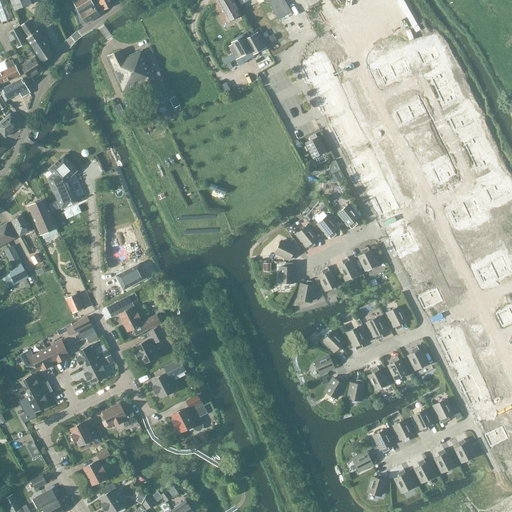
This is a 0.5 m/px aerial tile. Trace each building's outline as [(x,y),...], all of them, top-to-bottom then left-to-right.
[(0,0),(0,22),(13,18),(5,0),(0,0)] [(29,0),(10,0),(15,10),(31,4),(29,0)] [(90,0),(76,0),(73,2),(80,15),(85,23),(100,15),(94,5),(90,0)] [(98,0),(103,11),(114,6),(113,5),(110,0),(98,0)] [(232,0),(217,0),(215,1),(227,22),(240,15),(232,0)] [(267,0),(278,19),(291,12),(290,10),(284,0),(267,0)] [(361,14),(358,15),(361,21),(364,19),(366,23),(388,12),(381,0),(376,0),(358,9),(361,14)] [(28,21),(21,26),(29,37),(26,38),(41,61),(52,54),(46,45),(47,42),(44,37),(41,36),(37,31),(35,33),(28,21)] [(18,27),(9,32),(18,48),(27,43),(18,27)] [(231,43),(232,45),(229,47),(236,59),(240,57),(240,58),(251,51),(253,55),(263,49),(265,47),(258,34),(255,35),(255,34),(246,40),(244,36),(231,43)] [(11,36),(5,40),(9,46),(15,42),(11,36)] [(433,44),(416,52),(422,65),(439,57),(433,44)] [(151,97),(152,97),(154,103),(163,99),(160,93),(166,91),(162,81),(158,73),(153,75),(142,50),(123,58),(120,51),(108,56),(123,91),(145,82),(151,97)] [(42,70),(34,58),(21,66),(28,78),(42,70)] [(403,59),(390,65),(396,78),(409,72),(403,59)] [(12,60),(5,63),(0,65),(0,84),(20,75),(15,66),(12,60)] [(302,68),(301,68),(308,82),(308,81),(326,73),(320,60),(302,69),(302,68)] [(389,63),(376,69),(385,86),(384,86),(384,87),(398,81),(397,80),(396,78),(390,65),(389,63)] [(444,71),(430,78),(431,78),(437,91),(450,85),(444,72),(444,71)] [(7,100),(19,93),(21,97),(30,93),(28,89),(22,79),(1,90),(7,100)] [(450,85),(437,91),(443,105),(442,105),(443,106),(457,99),(457,98),(456,98),(454,93),(455,93),(451,84),(450,85)] [(329,90),(316,96),(324,114),(337,107),(329,90)] [(419,101),(407,106),(413,119),(425,114),(426,113),(419,100),(418,100),(419,101)] [(395,111),(395,112),(401,125),(402,125),(402,124),(413,119),(407,106),(395,111)] [(449,118),(448,118),(455,132),(455,131),(473,122),(467,110),(449,118)] [(20,125),(10,114),(0,122),(0,131),(5,137),(20,125)] [(344,121),(331,128),(339,144),(352,138),(344,121)] [(305,143),(312,159),(326,152),(322,143),(321,143),(320,141),(321,140),(319,136),(317,137),(315,134),(309,137),(310,141),(305,143)] [(477,136),(463,143),(463,144),(464,143),(470,156),(483,150),(477,137),(477,136)] [(483,150),(470,156),(476,170),(476,171),(490,164),(490,163),(489,164),(487,159),(488,158),(484,150),(483,150)] [(53,174),(48,179),(61,209),(77,202),(67,180),(77,171),(64,157),(64,156),(58,161),(58,160),(57,161),(58,161),(55,164),(54,163),(54,164),(49,169),(49,170),(53,174)] [(370,159),(352,168),(358,180),(375,172),(370,159)] [(449,162),(432,170),(439,183),(456,175),(449,162)] [(502,181),(485,190),(491,202),(508,194),(502,181)] [(385,191),(373,197),(381,215),(381,216),(394,209),(385,191)] [(474,196),(461,203),(462,203),(463,205),(469,218),(470,220),(482,214),(474,197),(475,197),(474,196)] [(57,228),(48,206),(44,199),(28,206),(40,236),(57,228)] [(360,218),(349,204),(337,214),(343,222),(344,221),(345,223),(344,224),(347,227),(349,226),(352,229),(358,224),(355,221),(360,218)] [(463,205),(449,211),(455,224),(469,218),(463,205)] [(31,229),(23,214),(11,221),(20,236),(31,229)] [(328,214),(316,224),(322,232),(323,232),(325,234),(324,234),(327,238),(329,236),(331,239),(336,235),(334,232),(339,228),(328,214)] [(0,246),(15,238),(7,223),(0,226),(0,246)] [(318,238),(307,225),(295,235),(301,243),(302,242),(303,244),(303,245),(306,248),(308,247),(310,249),(315,245),(313,242),(318,238)] [(407,233),(389,241),(395,253),(413,245),(414,245),(408,232),(407,232),(407,233)] [(281,240),(274,254),(289,262),(296,247),(292,245),(292,246),(290,245),(290,244),(281,240)] [(4,250),(13,267),(21,263),(13,246),(4,250)] [(357,257),(365,272),(379,265),(375,256),(374,256),(373,254),(374,254),(371,250),(369,251),(367,247),(361,251),(363,254),(357,257)] [(41,261),(37,254),(30,258),(34,265),(41,261)] [(337,267),(345,282),(359,275),(354,266),(353,266),(352,264),(353,264),(351,260),(349,261),(347,257),(341,261),(343,264),(337,267)] [(501,257),(489,262),(490,264),(496,277),(497,279),(497,280),(510,274),(510,273),(509,274),(501,257)] [(279,267),(278,283),(294,284),(294,274),(293,274),(294,271),(295,271),(295,267),(292,267),(292,263),(285,263),(285,267),(279,267)] [(28,278),(21,264),(0,274),(0,277),(6,289),(28,278)] [(139,264),(116,276),(123,290),(146,278),(139,264)] [(490,264),(476,271),(482,284),(496,277),(490,264)] [(325,292),(339,285),(334,276),(334,277),(332,274),(333,274),(331,270),(329,271),(327,267),(321,271),(323,274),(317,277),(318,277),(315,279),(318,285),(320,284),(325,292)] [(300,283),(296,300),(312,303),(314,293),(313,293),(313,291),(314,291),(315,286),(313,286),(314,282),(307,281),(306,285),(300,283)] [(436,289),(418,297),(424,310),(442,301),(442,302),(443,301),(436,288),(436,289)] [(72,313),(83,308),(77,293),(66,298),(72,313)] [(131,304),(127,297),(118,301),(122,309),(131,304)] [(407,321),(399,305),(385,313),(390,322),(392,324),(391,324),(393,328),(395,327),(397,330),(403,327),(401,324),(407,321)] [(132,307),(119,314),(128,332),(133,329),(136,335),(161,323),(156,315),(147,319),(148,320),(141,324),(138,319),(140,318),(137,312),(135,312),(132,307)] [(496,313),(496,314),(502,327),(503,327),(502,326),(511,321),(511,316),(508,308),(496,313)] [(78,331),(82,329),(85,335),(93,331),(90,325),(92,324),(88,316),(74,323),(78,331)] [(379,316),(365,323),(370,332),(371,331),(372,334),(371,334),(373,338),(375,337),(377,340),(383,337),(381,334),(387,332),(387,331),(381,320),(379,316)] [(384,318),(381,320),(387,330),(390,329),(384,318)] [(157,357),(154,352),(156,351),(153,344),(154,344),(165,338),(159,326),(148,332),(151,338),(148,340),(134,347),(143,364),(157,357)] [(367,341),(359,326),(345,333),(350,342),(351,344),(353,348),(355,347),(356,350),(363,347),(361,344),(367,341)] [(345,342),(332,330),(321,342),(329,349),(329,348),(331,350),(330,350),(334,354),(345,342)] [(452,332),(438,339),(438,340),(439,339),(445,352),(458,346),(452,333),(453,333),(452,332)] [(98,339),(96,333),(86,338),(89,343),(98,339)] [(62,341),(46,349),(53,362),(57,360),(58,362),(65,359),(64,357),(68,354),(62,341)] [(92,350),(90,346),(76,352),(78,357),(76,358),(80,365),(82,364),(84,368),(98,361),(110,354),(108,349),(97,355),(94,349),(92,350)] [(407,356),(414,371),(428,364),(424,355),(423,355),(422,353),(423,353),(421,349),(419,350),(417,346),(411,350),(413,353),(407,356)] [(458,346),(445,352),(452,366),(451,366),(451,367),(466,360),(465,359),(465,360),(462,355),(463,354),(459,346),(458,346)] [(53,362),(46,349),(33,356),(30,350),(20,355),(26,367),(34,363),(38,370),(42,368),(43,370),(50,367),(49,365),(53,362)] [(329,354),(313,361),(319,376),(329,372),(328,371),(331,370),(331,371),(335,369),(334,367),(338,366),(335,359),(331,361),(329,354)] [(111,355),(103,359),(107,367),(114,363),(111,355)] [(387,366),(394,381),(409,374),(404,365),(403,365),(402,363),(403,363),(401,359),(399,360),(397,357),(391,360),(392,363),(387,366)] [(167,373),(152,380),(160,398),(174,391),(171,386),(173,385),(170,379),(185,372),(178,359),(164,367),(167,373)] [(98,361),(84,368),(86,372),(84,373),(88,380),(90,379),(92,383),(105,376),(103,372),(105,371),(102,364),(100,365),(98,361)] [(374,391),(388,384),(384,375),(383,376),(382,373),(383,373),(381,369),(379,370),(377,367),(371,370),(373,373),(367,376),(374,391)] [(472,373),(457,379),(458,380),(464,393),(477,387),(471,374),(472,373)] [(32,375),(18,382),(20,387),(18,388),(22,394),(24,393),(26,398),(39,391),(37,386),(39,385),(36,379),(34,380),(32,375)] [(332,377),(323,392),(337,400),(342,391),(341,391),(343,388),(343,389),(345,385),(343,384),(345,381),(339,377),(337,380),(332,377)] [(349,382),(346,399),(362,402),(364,392),(363,392),(363,389),(364,390),(365,385),(363,385),(363,381),(357,380),(356,383),(349,382)] [(477,387),(464,393),(471,406),(470,407),(485,401),(484,400),(481,395),(482,395),(478,386),(477,387)] [(26,398),(19,401),(25,414),(20,417),(24,423),(29,420),(36,416),(35,413),(47,406),(45,402),(47,401),(44,394),(42,395),(39,391),(26,398)] [(185,408),(172,415),(181,433),(193,426),(194,428),(195,430),(198,430),(200,430),(201,428),(202,426),(202,424),(198,417),(206,413),(197,395),(186,401),(189,407),(186,409),(185,408)] [(454,414),(446,399),(432,406),(436,415),(437,414),(438,416),(437,417),(439,421),(442,420),(443,423),(449,420),(448,417),(454,414)] [(104,416),(95,421),(102,434),(112,429),(110,426),(115,423),(116,425),(122,422),(121,420),(122,419),(126,427),(130,425),(137,421),(129,405),(122,409),(120,404),(102,413),(104,416)] [(433,424),(426,409),(412,415),(416,424),(417,424),(418,427),(417,427),(419,431),(422,430),(423,433),(429,430),(428,427),(433,424)] [(413,434),(406,418),(392,425),(396,435),(397,434),(398,437),(397,437),(399,441),(402,440),(403,443),(409,440),(408,437),(413,434)] [(101,442),(95,430),(89,433),(84,422),(70,429),(73,434),(71,435),(74,442),(76,441),(79,446),(93,439),(95,445),(101,442)] [(502,427),(484,435),(490,447),(508,439),(502,427)] [(393,444),(386,429),(372,436),(376,445),(377,444),(378,447),(377,447),(379,451),(382,450),(383,453),(389,450),(388,447),(393,444)] [(453,449),(461,464),(475,457),(470,448),(469,446),(468,442),(465,443),(464,439),(457,443),(459,446),(453,449)] [(97,454),(100,460),(110,455),(107,449),(97,454)] [(433,459),(441,474),(455,467),(450,458),(449,456),(449,455),(448,452),(445,453),(444,449),(437,453),(439,456),(433,459)] [(366,451),(351,459),(359,473),(368,469),(367,468),(369,467),(370,468),(374,466),(373,463),(376,462),(373,455),(369,457),(366,451)] [(413,469),(421,484),(435,477),(430,467),(430,468),(429,466),(430,465),(428,462),(425,463),(424,460),(417,463),(419,466),(413,469)] [(102,465),(100,466),(97,461),(83,468),(93,485),(106,478),(103,473),(105,472),(102,465)] [(393,479),(401,494),(415,487),(410,478),(408,476),(409,476),(407,472),(405,473),(404,470),(397,473),(399,476),(393,479)] [(371,476),(366,492),(381,497),(384,488),(383,488),(384,485),(385,485),(387,481),(384,481),(385,477),(379,475),(378,478),(371,476)] [(31,481),(35,488),(46,483),(42,476),(31,481)] [(114,511),(123,506),(120,501),(122,500),(118,494),(116,495),(113,490),(116,487),(113,482),(102,489),(105,495),(100,498),(108,511),(114,511)] [(52,489),(32,499),(38,511),(42,509),(57,500),(52,489)] [(171,498),(166,491),(160,495),(166,502),(171,498)] [(14,511),(15,511),(20,510),(12,495),(4,499),(8,508),(12,506),(14,511)] [(155,505),(148,495),(143,505),(147,510),(155,505)] [(59,499),(57,500),(42,509),(44,511),(62,511),(63,511),(61,507),(63,506),(59,499)] [(193,511),(186,501),(182,504),(181,502),(174,507),(175,508),(171,511),(172,511),(193,511)]
